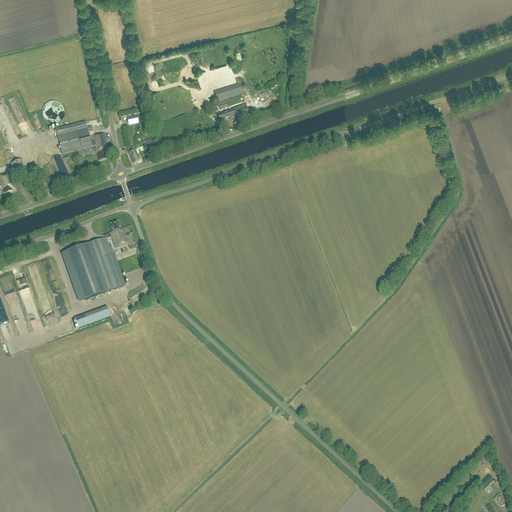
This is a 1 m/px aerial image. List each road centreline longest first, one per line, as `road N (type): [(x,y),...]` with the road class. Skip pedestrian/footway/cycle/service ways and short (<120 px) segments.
road 1 (unclassified): [(120,175),(511,38)]
road 2 (unclassified): [(395,511),(170,304),(153,279),(130,205)]
road 3 (unclassified): [(130,205),(434,101)]
road 4 (unclassified): [(120,175),(86,0)]
road 5 (unclassified): [(0,254),(130,205)]
road 6 (unclassified): [(0,217),(120,175)]
